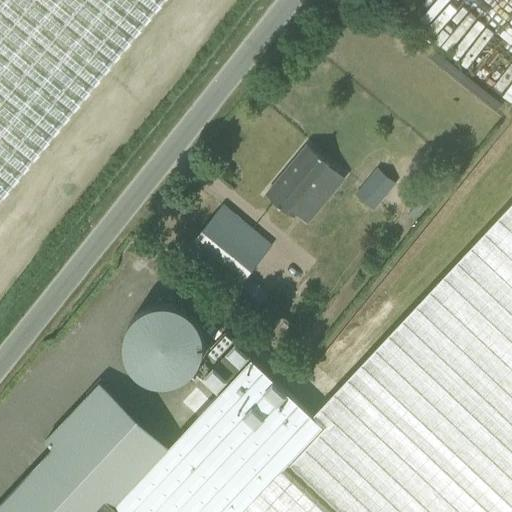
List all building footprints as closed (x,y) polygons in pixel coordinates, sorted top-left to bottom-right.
[(0,0),(0,203),(166,0),(0,0)] [(308,144),(266,193),(293,215),(320,183),(331,192),(344,176),(333,167),(335,166),(308,144)] [(377,169),(364,184),(381,199),(395,183),(377,169)] [(322,426),(282,469),(328,511),(511,511),(511,201),(313,415),(323,424),(322,426)] [(418,202),(408,214),(414,219),(424,207),(418,202)] [(223,205),(182,253),(229,292),(269,243),(223,205)] [(328,511),(282,469),(322,426),(323,424),(313,415),(252,357),(169,445),(105,385),(96,385),(46,440),(54,447),(0,504),(0,511),(328,511)]
